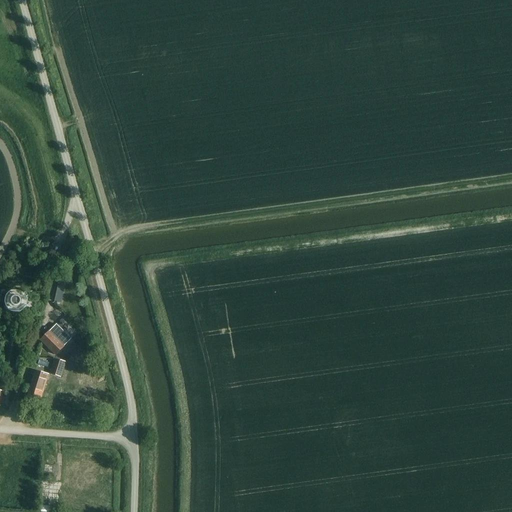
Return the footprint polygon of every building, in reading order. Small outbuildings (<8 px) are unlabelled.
[(58,282),(53,301),(61,303),(66,284),(58,282)] [(22,311),(24,296),(21,296),(22,291),(14,290),(13,294),(10,294),(7,308),(22,311)] [(70,340),(56,324),(50,331),(49,332),(40,341),(55,355),(70,340)] [(65,362),(55,359),(50,374),(60,377),(65,362)] [(16,381),(19,371),(4,368),(1,377),(16,381)] [(45,374),(34,371),(27,396),(40,399),(46,380),(43,380),(45,374)]
